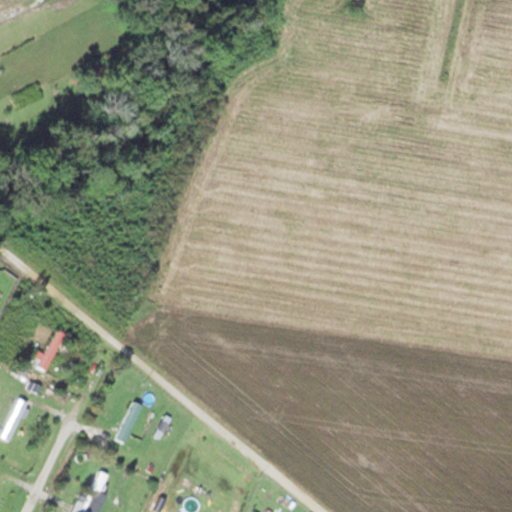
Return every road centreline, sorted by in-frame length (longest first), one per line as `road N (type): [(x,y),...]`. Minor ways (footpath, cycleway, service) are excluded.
road 1 (residential): [(322,511),(115,351),(0,244)]
road 2 (residential): [(31,511),(115,351)]
